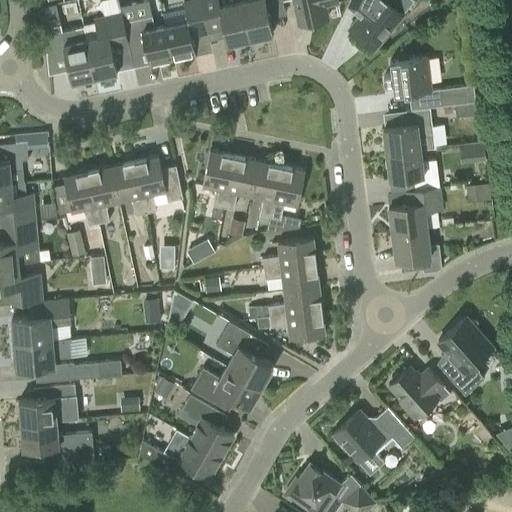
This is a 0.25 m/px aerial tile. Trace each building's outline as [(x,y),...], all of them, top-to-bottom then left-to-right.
[(188,19),(165,24),(172,58),(196,53),(191,32),(193,32),(193,29),(206,26),(200,0),(183,0),(186,12),(188,19)] [(200,0),(206,26),(207,32),(224,28),(227,42),(232,41),(232,45),(234,46),(245,43),(246,42),(246,38),(249,37),(241,0),(238,0),(229,2),(228,0),(200,0)] [(241,0),(249,37),(254,36),(255,40),(256,41),(268,38),(269,37),(268,33),(272,32),(265,0),(241,0)] [(295,0),(301,23),(326,18),(323,3),(334,0),(295,0)] [(359,15),(349,28),(373,49),(403,13),(387,0),(363,0),(369,5),(359,15)] [(96,22),(83,24),(84,25),(86,37),(93,75),(117,70),(111,43),(127,40),(127,37),(123,21),(121,11),(105,15),(106,20),(96,22)] [(152,15),(123,21),(127,37),(143,33),(149,63),(172,58),(165,24),(154,26),(152,15)] [(45,27),(44,27),(47,53),(65,49),(71,80),(93,75),(86,37),(84,25),(62,30),(61,24),(45,27)] [(409,92),(410,108),(429,106),(441,104),(475,100),(474,83),(439,87),(432,88),(428,56),(390,61),(391,73),(387,73),(385,74),(383,76),(382,78),(383,81),(385,83),(388,83),(392,83),(394,94),(409,92)] [(454,103),(456,115),(476,113),(475,101),(454,103)] [(383,126),(386,152),(420,148),(434,146),(429,106),(410,108),(405,109),(407,123),(383,126)] [(0,182),(11,182),(10,169),(22,168),(22,158),(28,158),(26,140),(0,142),(0,182)] [(485,158),(483,141),(475,142),(477,159),(485,158)] [(436,158),(421,160),(420,148),(386,152),(389,177),(413,175),(414,188),(439,185),(436,158)] [(226,188),(233,154),(209,149),(202,183),(216,186),(210,214),(220,216),(223,205),(226,188)] [(156,208),(152,191),(165,189),(167,199),(182,196),(175,164),(161,167),(159,154),(134,159),(145,211),(156,208)] [(233,207),(237,190),(250,193),(257,159),(233,154),(226,188),(223,205),(233,207)] [(111,164),(118,199),(132,196),(135,213),(145,211),(134,159),(111,164)] [(257,159),(250,193),(263,196),(258,221),(267,223),(269,215),(270,215),(281,163),(257,159)] [(305,168),(281,163),(270,215),(268,226),(283,229),(284,227),(281,217),(284,200),(298,203),(305,168)] [(109,219),(105,201),(118,199),(111,164),(87,169),(98,221),(109,219)] [(88,223),(98,221),(87,169),(63,175),(70,209),(85,206),(88,223)] [(11,182),(0,182),(0,222),(36,219),(34,191),(26,192),(25,180),(11,182)] [(491,180),(469,182),(470,197),(492,196),(491,180)] [(407,189),(408,202),(389,204),(392,232),(427,227),(427,226),(436,224),(438,220),(438,212),(434,209),(442,208),(439,185),(414,188),(407,189)] [(0,262),(18,261),(17,248),(39,248),(36,219),(0,222),(0,262)] [(243,229),(231,226),(230,234),(241,236),(243,229)] [(438,243),(429,244),(427,227),(392,232),(395,258),(429,254),(431,267),(441,265),(438,243)] [(67,232),(72,253),(84,251),(79,229),(67,232)] [(278,240),(279,253),(262,256),(264,266),(316,260),(313,235),(278,240)] [(143,245),(146,258),(154,256),(151,244),(143,245)] [(187,250),(194,263),(204,257),(197,244),(187,250)] [(106,252),(92,253),(93,279),(107,279),(106,252)] [(284,288),(319,284),(316,260),(264,266),(265,277),(282,275),(284,288)] [(40,271),(19,273),(18,261),(0,262),(0,285),(7,285),(9,302),(43,299),(40,271)] [(206,291),(221,289),(219,275),(204,277),(206,291)] [(257,316),(322,308),(319,284),(284,288),(285,301),(255,305),(257,316)] [(186,314),(194,302),(175,291),(172,306),(186,314)] [(14,342),(52,339),(51,324),(71,322),(68,296),(43,299),(9,302),(27,302),(28,315),(11,317),(14,342)] [(158,305),(157,297),(143,299),(144,307),(158,305)] [(325,332),(322,308),(257,316),(258,326),(288,323),(290,336),(325,332)] [(465,316),(437,341),(453,359),(442,369),(463,395),(483,378),(471,364),(491,347),(465,316)] [(216,343),(233,353),(226,365),(261,384),(273,363),(246,347),(254,333),(229,319),(216,343)] [(73,360),(54,362),(52,339),(14,342),(16,367),(35,365),(36,380),(99,375),(99,374),(119,372),(118,360),(98,361),(98,360),(73,362),(73,360)] [(261,384),(226,365),(220,376),(202,366),(190,387),(228,409),(235,397),(249,405),(261,384)] [(400,402),(414,417),(436,398),(440,401),(450,392),(444,385),(444,384),(428,365),(420,372),(416,367),(412,370),(408,365),(398,374),(394,374),(390,378),(389,382),(388,383),(402,400),(400,402)] [(156,389),(166,396),(174,383),(164,376),(156,389)] [(33,385),(34,397),(19,398),(21,422),(56,419),(79,417),(77,393),(75,394),(74,382),(33,385)] [(179,412),(197,423),(190,436),(220,453),(232,431),(220,424),(226,412),(190,392),(179,412)] [(125,397),(126,411),(139,410),(138,396),(125,397)] [(370,414),(385,408),(380,397),(366,402),(370,414)] [(359,409),(333,432),(357,459),(371,446),(375,451),(392,436),(401,447),(414,436),(399,419),(387,430),(376,417),(370,422),(359,409)] [(56,419),(21,422),(23,447),(47,445),(48,459),(93,456),(91,430),(57,432),(56,419)] [(511,456),(511,455),(511,425),(495,432),(503,442),(501,443),(511,456)] [(190,436),(179,456),(196,466),(208,473),(220,453),(190,436)] [(142,438),(139,452),(165,467),(172,455),(142,438)] [(100,447),(100,454),(110,454),(110,446),(100,447)] [(293,495),(317,511),(319,511),(334,492),(350,511),(363,511),(376,501),(358,481),(351,473),(340,483),(310,461),(298,477),(296,476),(284,493),(291,498),(293,495)] [(443,472),(437,470),(431,472),(429,478),(431,484),(437,486),(443,484),(446,478),(443,472)] [(399,505),(399,511),(415,511),(424,511),(422,501),(399,505)]
